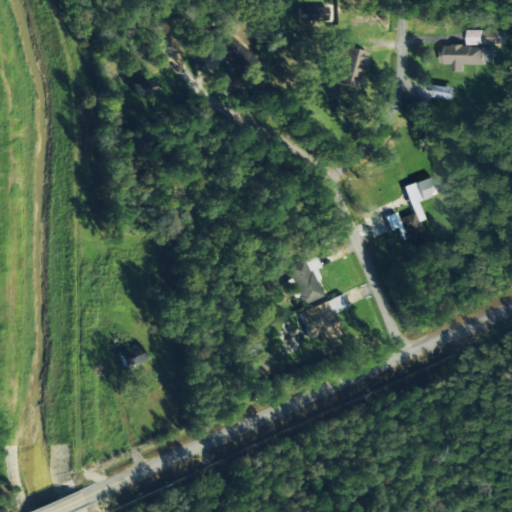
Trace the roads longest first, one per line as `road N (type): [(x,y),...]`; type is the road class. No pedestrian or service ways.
road 1 (tertiary): [(511,305),(88,494)]
road 2 (residential): [(403,356),(326,177),(291,145),(204,96),(173,57)]
road 3 (residential): [(326,177),(379,127),(397,95),(403,0)]
